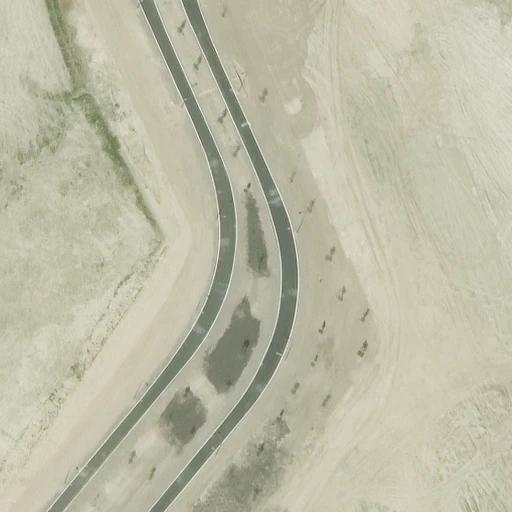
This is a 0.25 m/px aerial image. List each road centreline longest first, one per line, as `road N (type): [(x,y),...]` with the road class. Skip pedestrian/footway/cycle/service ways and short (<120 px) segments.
road 1 (tertiary): [(145,0),(218,177),(227,215),(224,260),(198,332),(53,511)]
road 2 (tertiary): [(155,511),(248,399),(287,306),(281,223),(188,0)]
